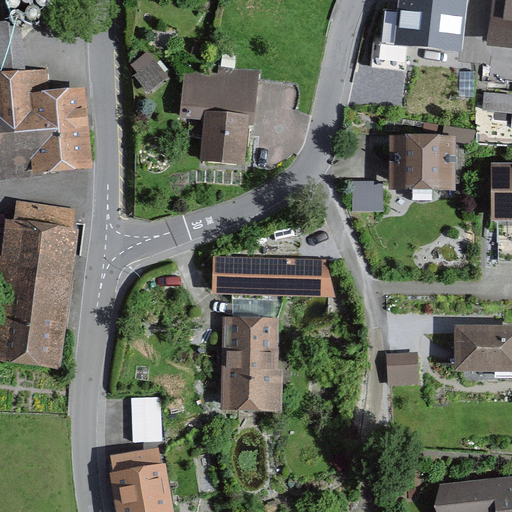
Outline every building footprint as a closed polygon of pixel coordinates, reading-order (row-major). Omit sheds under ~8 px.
[(462,0),(401,0),(398,32),(458,39),(462,0)] [(511,1),(505,0),(499,0),(493,42),(511,44),(511,1)] [(0,169),(82,163),(77,96),(48,98),(46,74),(22,76),(18,28),(0,29),(0,169)] [(163,75),(153,64),(138,76),(147,88),(163,75)] [(219,70),(218,76),(187,73),(183,116),(190,117),(188,137),(208,139),(206,158),(239,161),(243,122),(251,123),(256,74),(219,70)] [(464,70),(450,70),(449,100),(464,100),(464,70)] [(511,97),(486,94),(484,107),(510,110),(511,97)] [(445,127),(444,136),(461,138),(460,142),(472,144),(474,132),(445,127)] [(449,146),(396,145),(396,184),(448,184),(448,175),(458,175),(458,164),(455,163),(455,150),(449,150),(449,146)] [(511,208),(511,171),(505,171),(505,179),(497,179),(497,208),(511,208)] [(353,213),(381,211),(382,184),(353,184),(353,213)] [(0,291),(7,292),(6,299),(0,297),(0,311),(5,312),(0,354),(53,361),(71,212),(19,205),(12,259),(0,257),(0,291)] [(511,259),(511,227),(498,228),(498,260),(511,259)] [(233,263),(215,263),(214,290),(232,291),(232,300),(269,301),(269,292),(332,293),(325,265),(285,264),(285,261),(233,259),(233,263)] [(277,321),(233,320),(231,369),(224,369),(223,405),(265,407),(274,407),(275,371),(268,371),(268,331),(277,331),(277,321)] [(511,333),(461,333),(461,366),(495,367),(495,375),(511,375),(511,333)] [(420,382),(420,351),(392,351),(392,382),(420,382)] [(133,443),(161,441),(160,398),(132,399),(133,443)] [(124,511),(165,511),(155,454),(115,461),(124,511)] [(511,511),(511,483),(449,490),(443,493),(440,499),(446,511),(511,511)]
